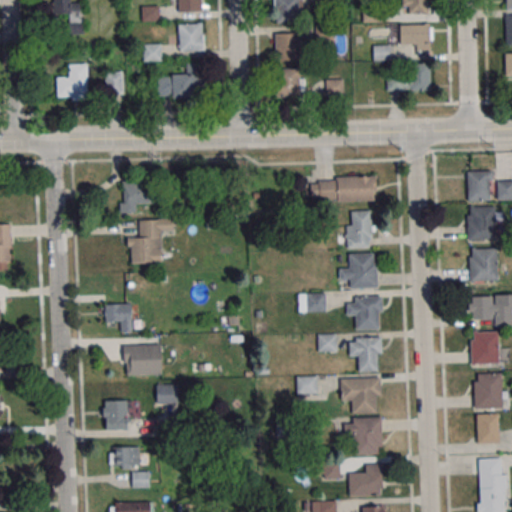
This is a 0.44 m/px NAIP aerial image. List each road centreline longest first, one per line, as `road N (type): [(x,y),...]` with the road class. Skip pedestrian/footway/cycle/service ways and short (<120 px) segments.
road 1 (tertiary): [(0,144),(511,128)]
road 2 (residential): [(430,511),(415,132)]
road 3 (residential): [(64,511),(52,143)]
road 4 (residential): [(10,144),(6,0)]
road 5 (residential): [(240,137),(236,0)]
road 6 (residential): [(470,130),(466,0)]
